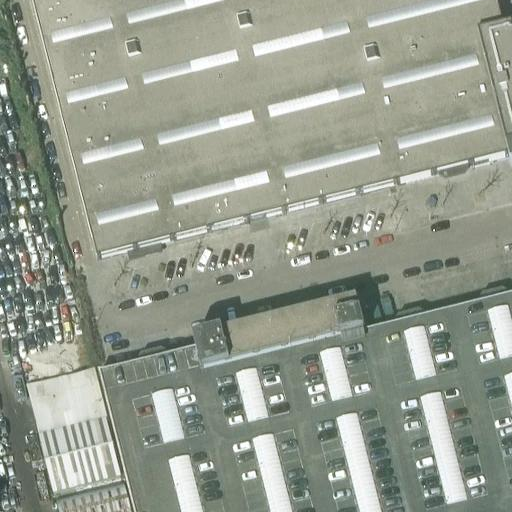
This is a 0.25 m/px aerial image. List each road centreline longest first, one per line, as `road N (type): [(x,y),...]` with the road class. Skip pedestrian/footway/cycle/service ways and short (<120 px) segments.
road 1 (unclassified): [(124,329),(511,227)]
road 2 (unknown): [(402,511),(356,351),(346,340),(329,337),(260,364),(201,369),(167,318)]
road 3 (unknown): [(0,344),(41,511)]
